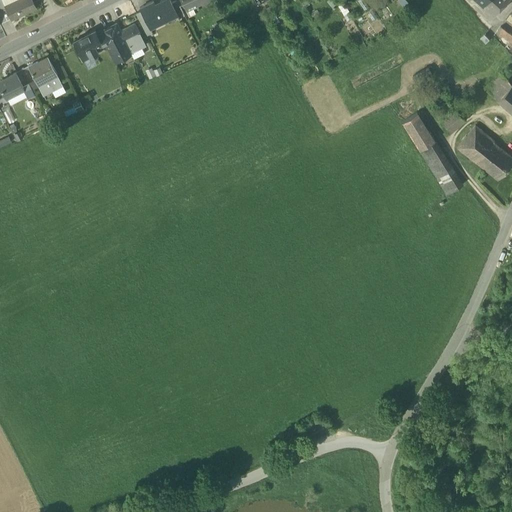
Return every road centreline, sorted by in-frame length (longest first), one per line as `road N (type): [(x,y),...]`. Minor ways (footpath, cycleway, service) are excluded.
road 1 (unclassified): [(151,511),(329,446),(347,442),(388,454)]
road 2 (residential): [(449,351),(511,210)]
